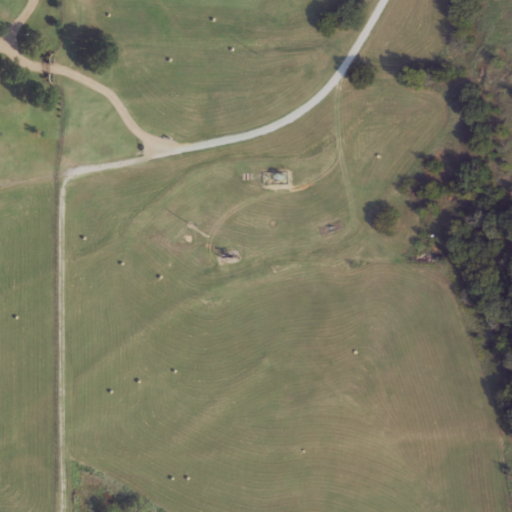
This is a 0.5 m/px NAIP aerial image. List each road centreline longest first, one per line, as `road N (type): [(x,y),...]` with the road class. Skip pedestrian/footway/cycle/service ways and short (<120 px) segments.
road 1 (track): [(0,229),(64,182),(167,154),(327,129),(398,0)]
road 2 (track): [(64,182),(62,511)]
